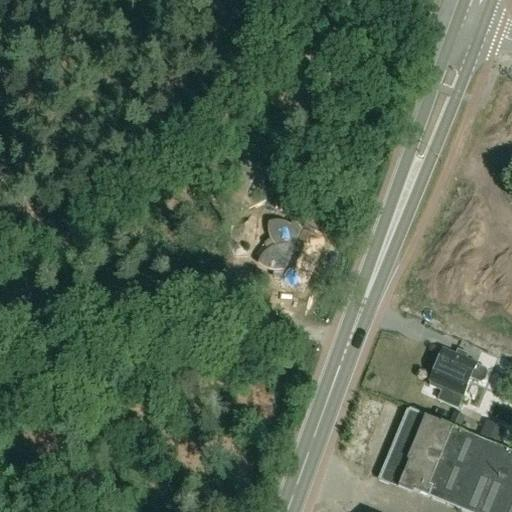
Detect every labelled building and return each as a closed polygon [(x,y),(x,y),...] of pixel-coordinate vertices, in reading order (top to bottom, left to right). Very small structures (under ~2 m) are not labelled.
[(239,211),(257,173),(243,166),(230,193),(225,190),(219,201),(239,211)] [(303,203),(298,215),(322,229),(328,213),(303,203)] [(322,243),(293,231),(280,266),(288,269),(282,284),(302,292),(322,243)] [(462,397),(476,366),(465,361),(467,356),(457,352),(455,357),(443,351),(434,371),(435,371),(430,383),(431,384),(429,388),(441,393),(440,395),(460,403),(462,397)] [(447,428),(411,413),(383,481),(458,511),(511,511),(511,455),(459,433),(447,428)] [(447,428),(459,433),(466,418),(453,413),(447,428)] [(497,445),(502,433),(484,425),(478,438),(497,445)]
